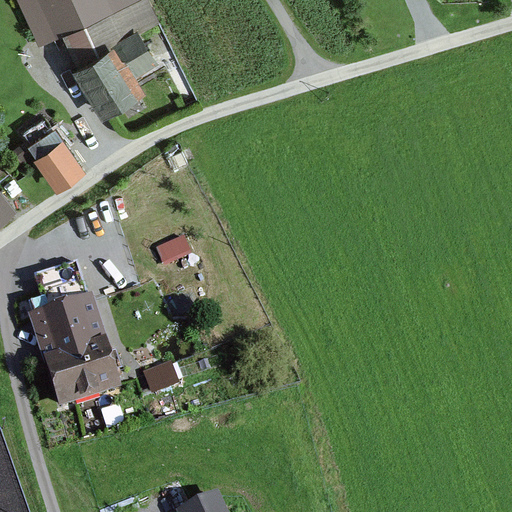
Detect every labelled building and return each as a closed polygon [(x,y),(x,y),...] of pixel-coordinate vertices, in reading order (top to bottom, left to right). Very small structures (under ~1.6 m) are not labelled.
[(122,0),(19,0),(39,40),(122,0)] [(100,39),(66,61),(98,109),(133,85),(124,72),(149,56),(130,28),(104,46),(100,39)] [(50,179),(77,161),(47,115),(2,144),(16,164),(33,153),(50,179)] [(0,216),(12,208),(0,192),(0,216)] [(185,250),(178,234),(155,245),(162,261),(185,250)] [(115,386),(75,262),(30,276),(40,308),(23,313),(53,406),(115,386)] [(172,357),(139,367),(147,391),(179,381),(172,357)] [(219,511),(209,488),(167,507),(169,511),(219,511)]
